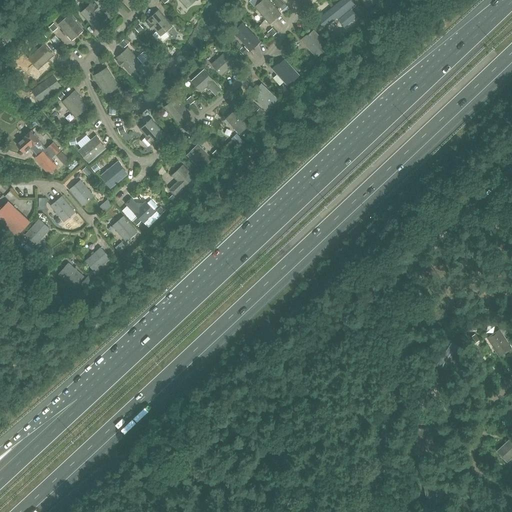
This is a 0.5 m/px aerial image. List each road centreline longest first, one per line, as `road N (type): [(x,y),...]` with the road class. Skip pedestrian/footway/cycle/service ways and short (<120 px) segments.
road 1 (motorway): [(25,511),(511,56)]
road 2 (motorway): [(508,0),(36,441)]
road 3 (unclassified): [(370,511),(423,261),(511,171)]
